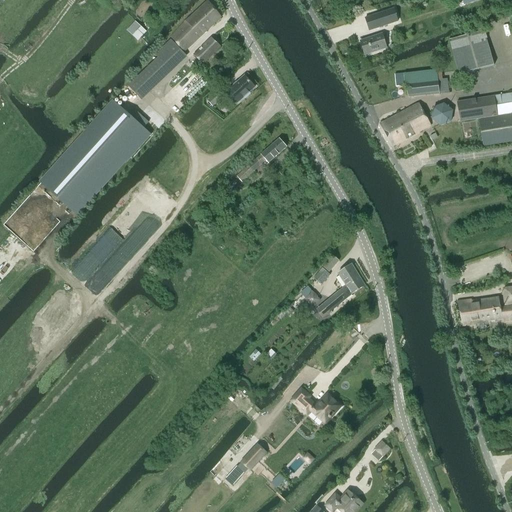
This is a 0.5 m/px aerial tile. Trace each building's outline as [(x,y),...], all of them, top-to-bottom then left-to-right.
[(456,0),(462,17),(489,7),(486,0),(456,0)] [(172,38),(185,52),(222,17),(209,3),(172,38)] [(393,8),(365,18),(369,30),(397,21),(393,8)] [(127,31),(138,41),(147,32),(135,21),(127,31)] [(451,49),(458,74),(494,64),(490,53),(484,30),(466,35),(449,40),(451,49)] [(387,39),(386,34),(360,42),(364,55),(387,48),(384,40),(387,39)] [(194,56),(203,65),(220,47),(211,38),(194,56)] [(171,40),(164,48),(176,61),(184,54),(181,50),(171,40)] [(176,61),(164,48),(155,56),(159,60),(129,87),(141,99),(187,57),(184,54),(176,61)] [(437,71),(404,74),(405,80),(406,86),(408,98),(445,94),(449,94),(447,80),(443,80),(438,81),(437,71)] [(237,84),(232,88),(238,96),(244,92),(246,94),(254,88),(244,76),(236,83),(237,84)] [(219,92),(208,101),(213,107),(223,97),(219,92)] [(479,119),(483,146),(511,141),(511,93),(458,103),(461,122),(479,119)] [(113,102),(41,183),(76,215),(124,161),(126,163),(151,135),(143,129),(148,123),(135,111),(130,117),(113,102)] [(392,147),(430,126),(419,104),(381,125),(392,147)] [(440,127),(451,123),(453,111),(444,104),(433,108),(431,120),(440,127)] [(264,168),(287,147),(279,139),(237,178),(243,184),(255,173),(254,172),(261,166),(264,168)] [(233,181),(225,190),(225,191),(231,196),(239,187),(234,182),(233,181)] [(333,256),(323,268),(329,273),(339,261),(333,256)] [(317,309),(323,317),(353,295),(366,285),(351,265),(339,275),(347,286),(317,309)] [(322,268),(313,279),(322,286),(331,275),(329,274),(322,268)] [(301,295),(284,312),(278,317),(280,320),(287,314),(293,320),(301,312),(295,306),(303,298),(304,299),(313,291),(310,288),(308,290),(306,287),(300,293),(301,295)] [(504,306),(511,305),(511,287),(502,288),(504,306)] [(511,319),(511,308),(500,310),(498,298),(471,302),(471,300),(458,302),(462,327),(476,324),(475,323),(501,318),(502,321),(511,319)] [(328,417),(331,419),(342,407),(328,395),(317,407),(308,399),(299,409),(307,415),(310,412),(323,423),(328,417)] [(375,450),(371,455),(379,462),(380,461),(390,449),(382,442),(375,450)] [(257,444),(240,462),(241,463),(249,471),(250,471),(251,472),(251,471),(267,453),(257,444)] [(337,507),(341,511),(354,511),(362,503),(350,492),(342,500),(336,495),(326,506),(333,511),(337,507)]
